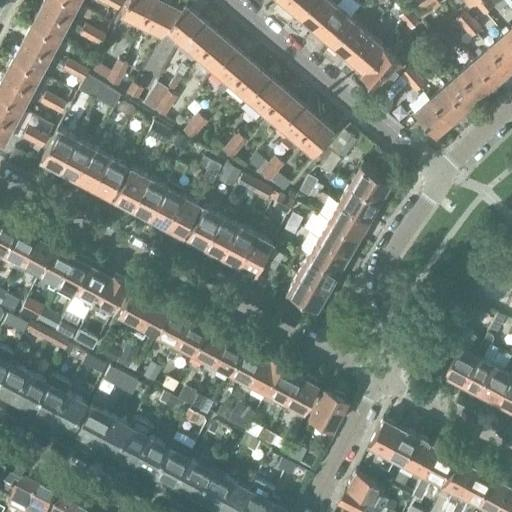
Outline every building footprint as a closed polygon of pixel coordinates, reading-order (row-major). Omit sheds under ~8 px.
[(75,0),(42,0),(41,4),(68,18),(77,1),(75,0)] [(126,0),(121,11),(141,21),(150,0),(126,0)] [(162,29),(165,26),(180,6),(168,0),(150,0),(141,21),(161,31),(162,29)] [(283,0),(289,5),(288,7),(296,14),(308,0),(283,0)] [(307,20),(314,27),(335,2),(332,0),(308,0),(296,14),(305,22),(307,20)] [(424,0),(423,0),(414,6),(420,14),(429,7),(424,0)] [(478,0),(477,1),(485,11),(492,4),(491,3),(494,0),(478,0)] [(165,26),(181,39),(201,15),(184,1),(180,6),(165,26)] [(321,35),(329,42),(351,16),(335,2),(314,27),(322,33),(321,35)] [(41,4),(31,21),(59,36),(68,18),(41,4)] [(400,12),(405,19),(411,25),(418,19),(407,6),(400,12)] [(457,15),(464,24),(472,17),(464,9),(457,15)] [(181,39),(197,53),(217,29),(201,15),(181,39)] [(339,48),(347,55),(368,30),(351,16),(329,42),(338,50),(339,48)] [(472,17),(464,24),(472,33),(479,26),(472,17)] [(77,27),(87,33),(92,24),(82,19),(77,27)] [(31,21),(22,38),(50,53),(59,36),(31,21)] [(92,24),(87,33),(97,38),(102,29),(92,24)] [(197,53),(214,67),(234,43),(217,29),(197,53)] [(353,63),(362,70),(384,44),(368,30),(347,55),(355,61),(353,63)] [(424,35),(431,44),(438,38),(431,30),(424,35)] [(511,40),(504,31),(489,44),(509,67),(511,65),(511,40)] [(22,38),(13,56),(40,70),(50,53),(22,38)] [(438,38),(431,44),(439,53),(445,47),(438,38)] [(224,88),(230,81),(250,57),(234,43),(214,67),(223,75),(218,82),(224,88)] [(384,44),(362,70),(361,70),(375,82),(383,73),(389,78),(404,61),(384,44)] [(489,44),(474,57),(494,81),(509,67),(489,44)] [(129,46),(123,59),(128,61),(134,48),(129,46)] [(13,56),(4,73),(31,88),(40,70),(13,56)] [(63,64),(73,70),(78,61),(68,56),(63,64)] [(119,57),(114,67),(122,72),(128,61),(123,59),(119,57)] [(230,81),(247,95),(267,71),(250,57),(230,81)] [(474,57),(459,70),(480,94),(494,81),(474,57)] [(78,61),(73,70),(83,75),(88,67),(78,61)] [(401,71),(403,73),(409,79),(416,73),(409,64),(401,71)] [(122,72),(114,67),(108,78),(117,82),(122,72)] [(459,70),(444,83),(465,107),(480,94),(459,70)] [(79,84),(96,94),(103,81),(86,71),(79,84)] [(247,95),(263,109),(284,85),(267,71),(247,95)] [(4,73),(0,80),(0,93),(22,105),(31,88),(4,73)] [(121,85),(128,89),(137,94),(143,84),(134,78),(134,77),(127,73),(121,85)] [(424,82),(416,73),(409,79),(416,88),(424,82)] [(103,81),(96,94),(113,104),(120,91),(103,81)] [(444,83),(429,96),(450,120),(465,107),(444,83)] [(263,109),(280,123),(300,99),(284,85),(263,109)] [(168,87),(162,97),(171,102),(177,92),(168,87)] [(41,98),(51,104),(56,95),(46,90),(41,98)] [(0,93),(0,116),(13,123),(22,105),(0,93)] [(56,95),(51,104),(61,109),(65,100),(56,95)] [(450,120),(429,96),(414,109),(426,123),(425,125),(431,132),(433,131),(435,133),(450,120)] [(171,102),(162,97),(156,107),(165,112),(171,102)] [(290,145),(296,137),(317,114),(300,99),(280,123),(288,130),(281,137),(290,145)] [(133,107),(122,100),(118,106),(130,113),(133,107)] [(178,101),(169,114),(175,118),(182,108),(184,106),(178,101)] [(197,110),(190,118),(197,125),(205,116),(197,110)] [(317,114),(296,137),(313,151),(333,128),(317,114)] [(13,123),(0,116),(0,138),(3,140),(13,123)] [(197,125),(190,118),(182,127),(190,134),(197,125)] [(23,133),(33,138),(37,130),(27,124),(23,133)] [(52,163),(58,166),(75,135),(57,125),(41,157),(43,158),(42,160),(51,165),(52,163)] [(320,163),(322,164),(332,171),(343,154),(344,154),(355,134),(344,127),(329,145),(333,147),(332,148),(328,145),(320,156),(320,163)] [(237,129),(230,138),(238,144),(245,136),(237,129)] [(37,130),(33,138),(42,143),(47,135),(37,130)] [(69,172),(75,175),(92,144),(75,135),(58,166),(60,167),(59,169),(68,174),(69,172)] [(114,143),(121,147),(125,139),(118,135),(114,143)] [(238,144),(230,138),(223,146),(231,153),(238,144)] [(91,184),(93,185),(109,153),(92,144),(75,175),(82,179),(81,181),(90,185),(91,184)] [(275,152),(267,161),(275,167),(282,159),(275,152)] [(109,153),(93,185),(99,188),(98,190),(107,194),(108,192),(110,194),(127,162),(109,153)] [(362,157),(350,179),(381,197),(387,188),(386,185),(390,179),(375,170),(377,166),(362,157)] [(225,161),(218,174),(234,183),(239,173),(241,169),(225,160),(225,161)] [(275,167),(267,161),(260,170),(268,176),(275,167)] [(125,202),(131,205),(147,173),(130,164),(113,196),(116,197),(115,199),(124,204),(125,202)] [(237,177),(255,188),(260,179),(243,169),(237,177)] [(308,172),(305,178),(314,183),(318,177),(308,171),(308,172)] [(142,211),(148,214),(165,182),(147,173),(131,205),(133,206),(132,208),(141,213),(142,211)] [(163,222),(165,223),(182,192),(185,185),(168,177),(165,182),(148,214),(154,217),(153,219),(162,224),(163,222)] [(314,183),(305,178),(300,187),(309,192),(314,183)] [(260,179),(255,188),(266,194),(271,185),(260,179)] [(350,179),(339,197),(369,215),(373,208),(376,207),(381,197),(350,179)] [(280,191),(274,203),(288,211),(294,199),(280,191)] [(182,192),(165,223),(171,226),(170,228),(179,233),(180,231),(183,232),(200,201),(182,192)] [(339,197),(328,216),(360,234),(366,224),(365,222),(369,215),(339,197)] [(198,240),(203,243),(220,212),(203,203),(186,234),(189,235),(188,237),(197,242),(198,240)] [(293,209),(289,217),(298,222),(303,214),(293,209)] [(214,249),(221,252),(237,221),(220,212),(203,243),(205,244),(204,246),(213,251),(214,249)] [(0,247),(4,250),(19,221),(7,215),(6,217),(0,213),(0,247)] [(328,216),(318,234),(348,251),(351,245),(354,244),(360,234),(328,216)] [(298,222),(289,217),(285,225),(294,230),(298,222)] [(14,264),(18,266),(36,233),(30,230),(31,227),(19,221),(4,250),(18,257),(14,264)] [(236,260),(238,262),(255,230),(237,221),(221,252),(227,256),(226,258),(235,262),(236,260)] [(255,230),(238,262),(244,265),(243,267),(252,271),(253,269),(255,271),(272,239),(255,230)] [(25,261),(40,269),(55,240),(43,234),(42,236),(36,233),(18,266),(22,268),(25,261)] [(318,234),(308,251),(340,269),(345,259),(344,257),(348,251),(318,234)] [(50,284),(54,286),(72,252),(66,249),(67,247),(55,240),(40,269),(54,276),(50,284)] [(273,247),(269,255),(279,260),(283,252),(273,247)] [(308,251),(297,269),(327,286),(331,279),(334,279),(340,269),(308,251)] [(72,295),(76,288),(91,260),(79,253),(78,255),(72,252),(54,286),(72,295)] [(279,260),(269,255),(265,263),(256,281),(268,288),(277,270),(274,268),(279,260)] [(82,300),(91,305),(108,271),(102,268),(103,266),(91,260),(76,288),(85,293),(82,300)] [(327,286),(297,269),(286,289),(316,306),(318,303),(320,302),(324,296),(323,293),(327,286)] [(108,271),(91,305),(99,309),(103,302),(113,307),(127,281),(124,279),(125,277),(114,272),(113,274),(108,271)] [(130,326),(133,328),(151,294),(144,290),(146,288),(136,283),(135,285),(133,284),(119,311),(134,319),(130,326)] [(0,300),(0,301),(13,308),(19,297),(6,290),(0,300)] [(146,325),(156,330),(171,302),(159,296),(158,298),(151,294),(133,328),(142,332),(146,325)] [(27,311),(37,317),(42,308),(32,302),(27,311)] [(167,345),(170,347),(188,314),(182,310),(183,308),(171,302),(156,330),(171,338),(167,345)] [(42,308),(37,317),(45,321),(50,312),(42,308)] [(4,319),(11,323),(16,314),(12,312),(7,313),(4,319)] [(55,326),(70,334),(76,322),(62,314),(55,326)] [(178,342),(193,350),(208,321),(196,315),(195,317),(188,314),(170,347),(174,349),(178,342)] [(25,326),(45,336),(49,327),(43,324),(30,317),(28,321),(25,326)] [(203,365),(207,367),(225,333),(219,330),(220,328),(208,321),(193,350),(207,358),(203,365)] [(74,336),(92,346),(98,336),(79,326),(74,336)] [(49,327),(45,336),(64,346),(67,341),(69,338),(49,327)] [(476,388),(478,389),(493,361),(483,356),(490,342),(494,333),(487,329),(482,338),(460,380),(467,383),(468,386),(474,389),(476,388)] [(215,362),(229,369),(244,341),(233,334),(231,337),(225,333),(207,367),(211,369),(215,362)] [(454,377),(460,380),(482,338),(475,334),(468,348),(457,342),(457,343),(454,341),(447,353),(451,355),(442,370),(445,372),(446,374),(452,377),(454,377)] [(99,349),(117,359),(122,350),(103,340),(99,349)] [(0,374),(8,359),(14,349),(0,341),(0,374)] [(240,384),(245,387),(262,353),(255,349),(256,347),(244,341),(229,369),(244,377),(240,384)] [(122,350),(117,359),(124,363),(129,354),(122,350)] [(87,351),(82,360),(89,363),(94,355),(87,351)] [(251,381),(266,389),(281,360),(271,355),(270,357),(262,353),(245,387),(248,388),(251,381)] [(489,395),(496,398),(511,367),(511,353),(510,353),(503,367),(493,361),(478,389),(480,390),(481,393),(487,396),(489,395)] [(3,391),(13,396),(27,369),(8,359),(0,374),(0,391),(2,393),(3,391)] [(272,401),(280,406),(298,372),(290,368),(291,366),(281,360),(266,389),(276,394),(272,401)] [(104,375),(111,379),(117,368),(110,364),(104,375)] [(147,374),(154,378),(159,369),(152,365),(147,374)] [(511,407),(511,367),(496,398),(502,402),(503,404),(509,407),(511,407)] [(22,404),(32,409),(47,379),(27,369),(13,396),(23,402),(22,404)] [(52,417),(66,390),(71,381),(52,370),(47,379),(32,409),(41,414),(42,412),(52,417)] [(119,379),(126,383),(130,374),(123,370),(119,379)] [(298,372),(280,406),(288,410),(292,402),(303,409),(317,382),(315,381),(316,379),(307,374),(306,376),(298,372)] [(130,374),(126,383),(133,387),(138,378),(130,374)] [(172,391),(189,400),(194,391),(187,388),(187,389),(177,383),(172,391)] [(310,414),(332,426),(347,397),(345,396),(344,393),(337,389),(334,390),(325,385),(310,414)] [(159,397),(165,400),(170,391),(163,388),(159,397)] [(71,427),(72,427),(86,400),(66,390),(52,417),(59,420),(57,422),(70,429),(71,427)] [(170,391),(165,400),(173,404),(178,395),(170,391)] [(194,391),(189,400),(196,404),(201,396),(194,391)] [(227,417),(231,419),(246,427),(255,409),(236,399),(227,417)] [(85,435),(95,440),(109,413),(90,402),(76,429),(77,430),(75,432),(84,436),(85,435)] [(188,405),(179,423),(186,427),(196,409),(188,405)] [(104,447),(114,452),(129,423),(109,413),(95,440),(105,445),(104,447)] [(369,469),(375,473),(401,425),(383,415),(369,442),(378,447),(373,458),(375,459),(369,469)] [(207,427),(214,430),(219,421),(216,419),(210,421),(207,427)] [(124,455),(134,461),(148,433),(129,423),(114,452),(123,457),(124,455)] [(257,433),(264,437),(269,428),(262,424),(257,433)] [(394,455),(404,461),(419,434),(416,433),(414,430),(410,428),(407,428),(401,425),(375,473),(380,475),(386,465),(388,466),(394,455)] [(269,428),(264,437),(271,441),(276,431),(269,428)] [(240,440),(248,444),(253,435),(245,431),(240,440)] [(142,467),(153,473),(168,444),(148,433),(134,461),(143,465),(142,467)] [(410,477),(417,481),(436,443),(428,439),(426,436),(422,434),(419,434),(404,461),(416,467),(410,477)] [(253,435),(248,444),(254,447),(259,439),(253,435)] [(289,454),(300,459),(307,446),(296,440),(289,454)] [(436,443),(417,481),(412,490),(420,494),(430,475),(440,480),(454,453),(436,443)] [(162,476),(173,481),(175,482),(177,483),(192,456),(189,455),(168,444),(153,473),(161,477),(162,476)] [(277,463),(285,468),(290,459),(282,454),(277,463)] [(447,497),(455,501),(475,464),(458,455),(443,482),(453,487),(447,497)] [(186,490),(196,495),(211,466),(192,456),(177,483),(187,489),(186,490)] [(290,459),(285,468),(292,471),(296,462),(290,459)] [(459,511),(468,495),(477,499),(492,471),(482,466),(481,467),(475,464),(455,501),(455,502),(451,509),(457,511),(459,511)] [(206,499),(216,504),(231,477),(211,466),(196,495),(205,500),(206,499)] [(356,467),(346,485),(384,504),(392,509),(396,501),(378,491),(383,481),(356,467)] [(481,511),(492,511),(508,482),(501,478),(502,477),(492,471),(477,499),(486,504),(481,511)] [(0,473),(0,483),(11,490),(15,481),(0,473)] [(225,511),(226,511),(236,511),(250,487),(231,477),(216,504),(226,509),(225,511)] [(511,511),(511,483),(508,482),(492,511),(511,511)] [(269,497),(261,511),(286,511),(289,508),(277,501),(284,487),(277,484),(269,497)] [(261,511),(269,497),(250,487),(236,511),(261,511)] [(31,511),(41,495),(31,490),(28,491),(22,488),(9,511),(31,511)] [(345,488),(338,501),(358,511),(366,499),(345,488)] [(41,495),(31,511),(54,511),(57,506),(51,503),(50,500),(41,495)] [(406,511),(422,511),(424,510),(410,503),(406,511)]
